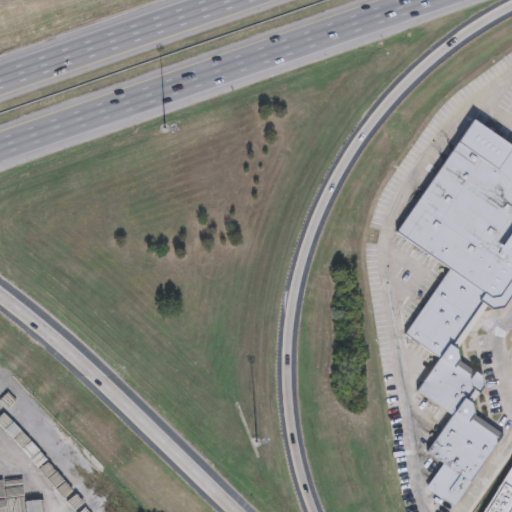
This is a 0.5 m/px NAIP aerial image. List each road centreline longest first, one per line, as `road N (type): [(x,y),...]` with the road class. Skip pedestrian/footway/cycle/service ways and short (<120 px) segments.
road 1 (motorway): [(323,511),(299,427),(292,350),(297,282),(317,218),(391,95),(511,2)]
road 2 (motorway): [(0,146),(419,0)]
road 3 (motorway): [(246,511),(0,288)]
road 4 (motorway): [(230,0),(0,79)]
